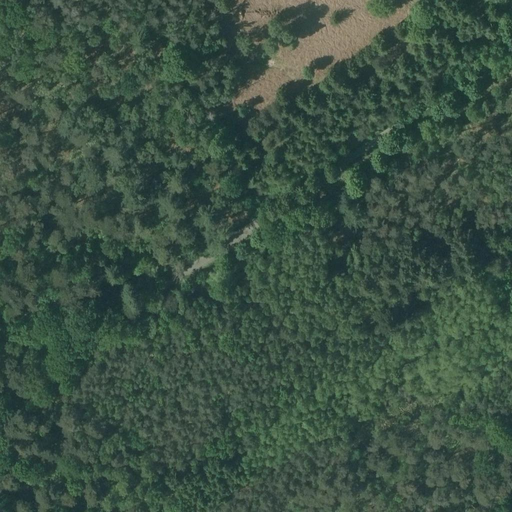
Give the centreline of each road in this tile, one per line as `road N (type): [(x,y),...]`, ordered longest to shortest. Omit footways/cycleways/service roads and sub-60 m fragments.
road 1 (unclassified): [(0,403),(511,48)]
road 2 (track): [(355,156),(511,286)]
